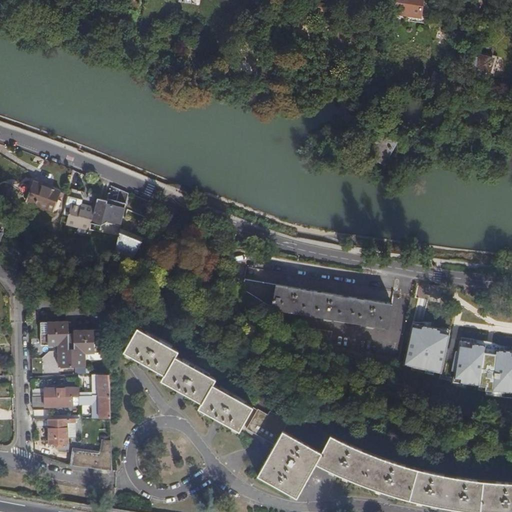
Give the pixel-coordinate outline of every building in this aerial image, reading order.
[(424,0),(398,0),(396,15),(445,23),(447,7),(424,3),(424,0)] [(493,61),(481,57),(477,69),(490,73),(493,61)] [(381,136),(369,156),(367,160),(381,168),(384,170),(385,171),(386,170),(387,168),(401,144),(383,134),(381,136)] [(55,212),(60,197),(62,193),(34,182),(27,202),(55,212)] [(96,207),(66,200),(64,212),(71,214),(68,227),(91,232),(92,225),(96,207)] [(154,221),(161,207),(152,203),(147,217),(154,221)] [(133,262),(145,238),(121,228),(116,255),(133,262)] [(392,304),(245,279),(244,288),(275,309),(389,328),(392,304)] [(472,343),(472,347),(478,347),(481,313),(461,312),(459,341),(469,342),(472,343)] [(75,332),(75,335),(76,350),(71,351),(70,336),(70,323),(42,324),(43,347),(60,346),(60,368),(87,368),(87,355),(104,354),(103,331),(75,332)] [(511,325),(504,325),(503,356),(511,356),(511,325)] [(138,329),(133,338),(124,354),(141,364),(138,368),(145,372),(148,367),(165,377),(162,382),(179,392),(176,396),(183,400),(186,395),(202,405),(199,410),(217,419),(214,424),(221,428),(223,423),(241,433),(254,409),(214,385),(216,381),(176,357),(179,353),(179,352),(138,329)] [(333,332),(320,330),(319,337),(332,339),(333,332)] [(411,341),(403,338),(400,356),(407,357),(411,341)] [(439,397),(443,387),(447,379),(444,377),(410,364),(406,374),(429,383),(426,392),(439,397)] [(101,420),(112,419),(111,375),(94,376),(95,398),(100,398),(101,420)] [(34,397),(34,408),(75,407),(75,398),(78,398),(78,401),(80,402),(80,405),(95,404),(95,398),(85,397),(85,389),(46,389),(46,398),(35,398),(35,397),(34,397)] [(511,511),(511,483),(499,483),(478,481),(456,478),(455,481),(444,479),(444,476),(427,473),(408,468),(392,463),(377,458),(356,449),(343,442),(341,445),(331,439),(323,455),(284,432),(288,423),(271,413),(269,417),(259,411),(248,431),(276,447),(259,478),(299,500),(317,466),(343,478),(364,487),(381,493),(380,498),(387,500),(388,495),(407,501),(427,505),(444,509),(464,511),(511,511)] [(69,420),(50,421),(50,445),(69,445),(69,420)] [(75,453),(73,466),(109,471),(110,457),(75,453)]
